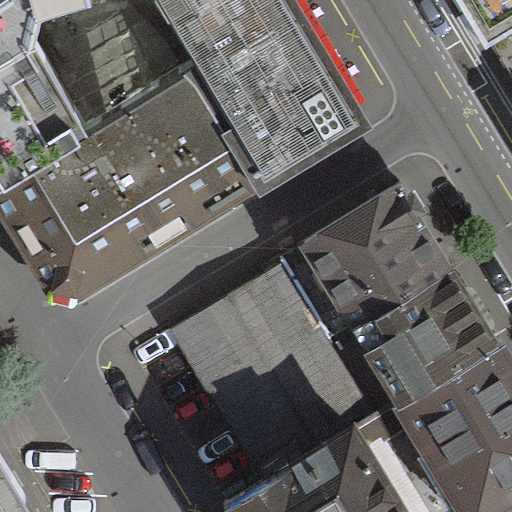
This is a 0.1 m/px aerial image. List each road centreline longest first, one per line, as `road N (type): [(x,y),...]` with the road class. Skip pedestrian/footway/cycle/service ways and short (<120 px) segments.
road 1 (residential): [(443,115),(60,362)]
road 2 (residential): [(60,362),(154,511)]
road 3 (residential): [(374,0),(443,115)]
road 4 (residential): [(443,115),(511,225)]
